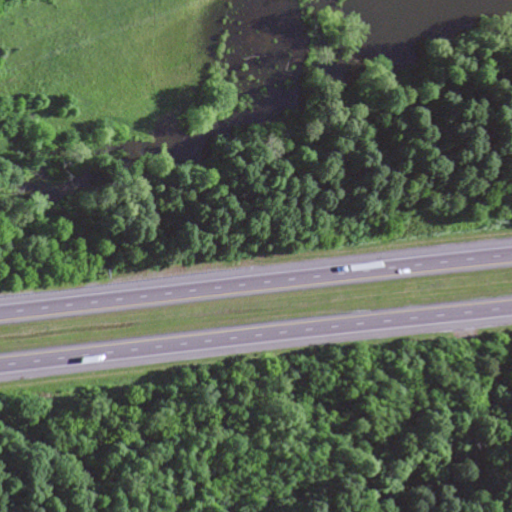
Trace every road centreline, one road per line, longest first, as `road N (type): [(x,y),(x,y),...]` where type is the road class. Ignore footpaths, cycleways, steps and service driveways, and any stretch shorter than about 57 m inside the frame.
road 1 (motorway): [(511,255),(0,313)]
road 2 (motorway): [(0,367),(511,310)]
